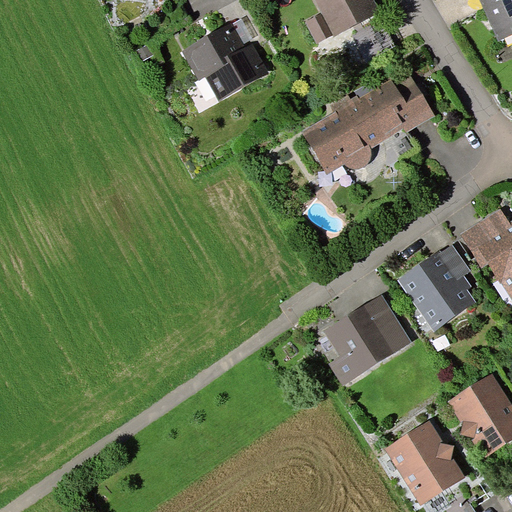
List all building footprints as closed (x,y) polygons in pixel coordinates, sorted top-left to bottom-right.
[(383,22),(373,0),(307,0),(329,47),(383,22)] [(511,40),(511,0),(473,0),(496,48),(511,40)] [(268,76),(240,23),(181,55),(210,108),(268,76)] [(434,124),(403,74),(300,139),(331,188),(434,124)] [(511,212),(508,206),(461,237),(508,307),(511,304),(511,212)] [(454,248),(398,286),(432,337),(488,299),(454,248)] [(379,299),(318,341),(350,388),(411,347),(379,299)] [(511,442),(511,407),(494,378),(446,407),(480,462),(511,442)] [(467,481),(431,425),(384,454),(420,511),(467,481)]
